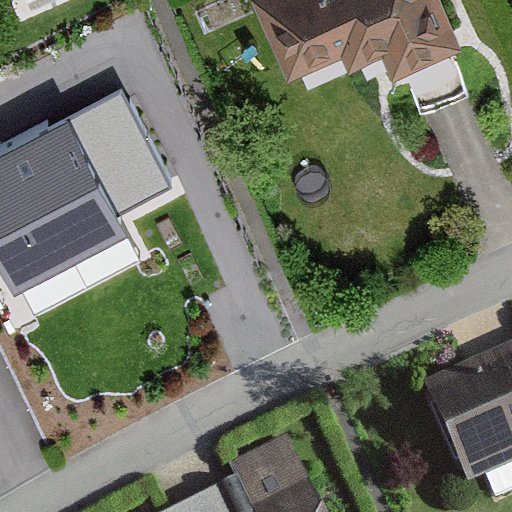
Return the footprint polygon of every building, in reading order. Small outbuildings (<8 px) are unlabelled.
[(433,0),(248,0),(280,79),(342,54),(347,69),(379,56),(388,80),(455,53),(433,0)] [(126,86),(0,151),(0,238),(13,263),(175,180),(126,86)] [(511,352),(424,398),(474,493),(511,473),(511,352)] [(243,484),(214,498),(185,511),(318,511),(286,447),(237,471),(243,484)] [(149,511),(144,493),(91,508),(92,511),(149,511)]
